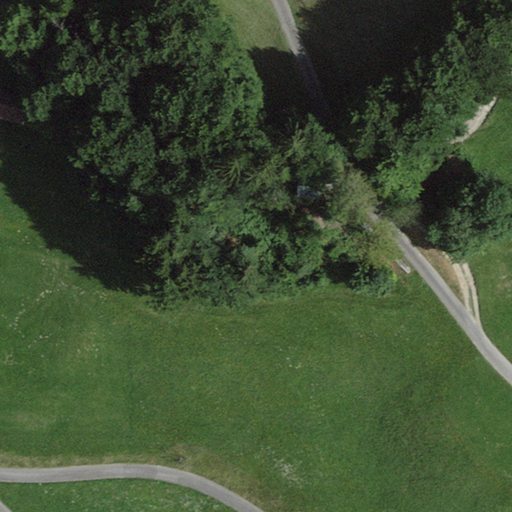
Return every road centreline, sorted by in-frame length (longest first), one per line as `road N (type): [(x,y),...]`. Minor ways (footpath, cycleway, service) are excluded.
road 1 (track): [(471,328),(378,214),(342,152),(277,0)]
road 2 (track): [(511,72),(481,121),(410,164),(412,194),(460,258),(471,328)]
road 3 (track): [(0,475),(164,476),(203,486),(247,511)]
